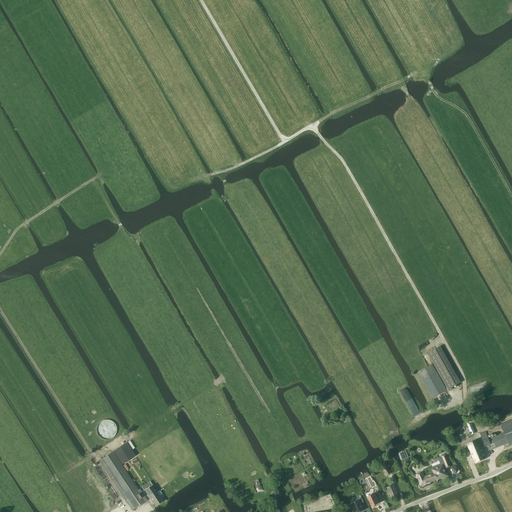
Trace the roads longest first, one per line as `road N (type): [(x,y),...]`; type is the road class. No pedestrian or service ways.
road 1 (track): [(471,421),(462,374),(342,161),(311,126),(283,141),(201,0)]
road 2 (track): [(294,502),(139,235),(125,238),(96,182),(17,229),(0,254)]
road 3 (track): [(130,511),(0,310)]
road 4 (tertiary): [(396,511),(511,465)]
